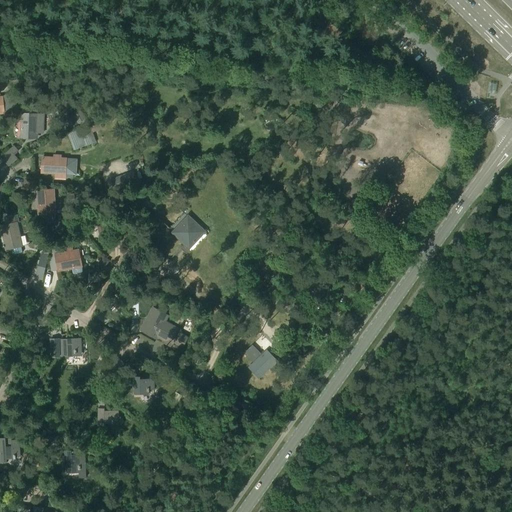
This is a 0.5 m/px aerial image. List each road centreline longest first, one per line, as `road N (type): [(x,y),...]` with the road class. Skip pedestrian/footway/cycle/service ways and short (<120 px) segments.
road 1 (secondary): [(243,511),(510,140)]
road 2 (track): [(0,20),(42,35),(315,63)]
road 3 (track): [(350,108),(297,129),(179,147),(121,169)]
road 4 (track): [(318,455),(196,382)]
